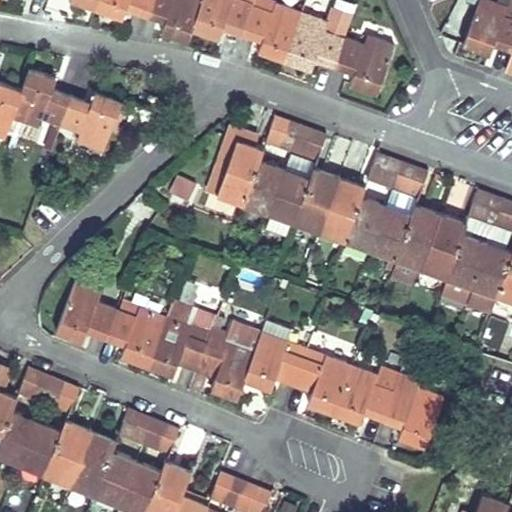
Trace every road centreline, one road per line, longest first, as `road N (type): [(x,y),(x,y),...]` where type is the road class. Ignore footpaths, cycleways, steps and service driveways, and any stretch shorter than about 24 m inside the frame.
road 1 (residential): [(0,309),(234,72)]
road 2 (residential): [(266,436),(0,331)]
road 3 (residential): [(0,24),(234,72)]
road 4 (residential): [(266,436),(285,466),(350,492),(364,450),(299,424)]
road 5 (residential): [(234,72),(415,137)]
